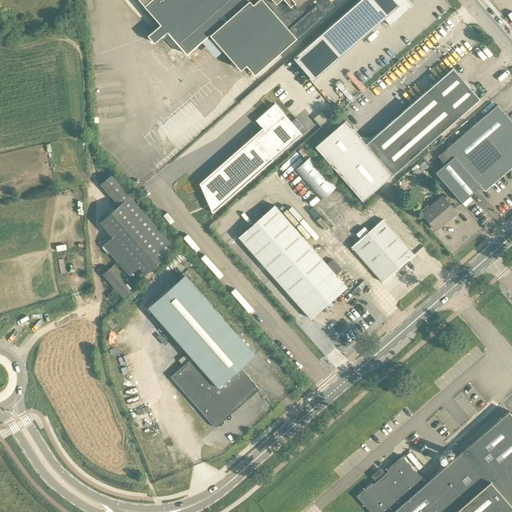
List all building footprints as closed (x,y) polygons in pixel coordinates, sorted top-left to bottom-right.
[(407,0),(359,0),(318,36),(338,59),(384,19),(390,26),(401,17),(399,15),(403,11),(405,13),(413,6),(407,0)] [(437,82),(464,114),(480,100),(452,68),(437,82)] [(464,114),(437,82),(411,104),(438,136),(464,114)] [(264,130),(201,187),(212,213),(301,134),(291,122),(275,104),(256,121),(262,128),(264,130)] [(438,136),(411,105),(389,123),(416,154),(438,136)] [(485,191),(511,167),(511,121),(497,105),(447,148),(454,156),(436,173),(462,203),(481,187),(485,191)] [(320,127),(329,119),(322,111),(313,119),(320,127)] [(294,120),(304,131),(309,127),(299,116),(294,120)] [(392,174),(366,144),(359,136),(353,128),(352,128),(345,120),(315,147),(362,201),(392,174)] [(416,154),(389,123),(366,144),(392,174),(416,154)] [(310,156),(295,170),(322,200),(337,186),(310,156)] [(423,171),(428,167),(424,161),(419,165),(423,171)] [(417,169),(413,172),(412,172),(415,176),(421,172),(418,168),(417,169)] [(100,183),(118,204),(99,221),(112,236),(103,244),(130,275),(139,267),(145,275),(175,249),(129,195),(111,174),(100,183)] [(436,230),(457,213),(442,196),(422,214),(436,230)] [(311,319),(347,287),(275,205),(239,237),(311,319)] [(383,282),(414,254),(383,219),(368,232),(360,239),(352,247),(383,282)] [(360,239),(368,232),(364,227),(356,234),(360,239)] [(110,268),(102,274),(123,299),(131,292),(110,268)] [(215,428),(228,416),(259,389),(240,368),(255,355),(184,275),(148,307),(192,357),(170,376),(215,428)] [(185,355),(179,361),(182,365),(189,360),(185,355)] [(511,511),(511,445),(493,424),(426,483),(402,456),(387,469),(388,471),(386,473),(383,470),(373,478),(376,481),(373,483),(372,482),(357,495),(369,511),(511,511)]
